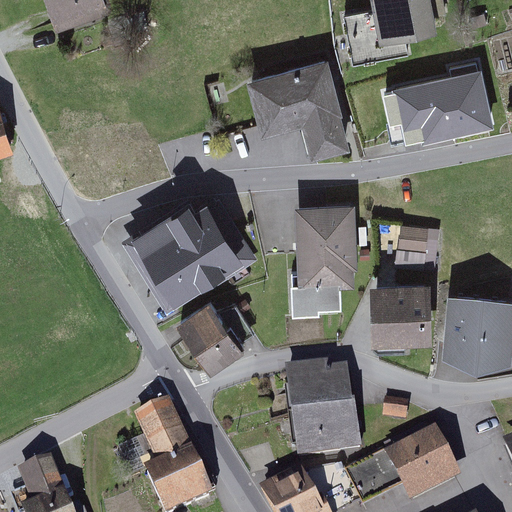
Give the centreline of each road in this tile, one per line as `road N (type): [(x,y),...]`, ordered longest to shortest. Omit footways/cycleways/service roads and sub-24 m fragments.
road 1 (residential): [(80,222),(194,182),(321,179),(511,143)]
road 2 (residential): [(184,393),(230,372),(309,354),(343,356),(421,393),(460,397),(511,386)]
road 3 (residential): [(172,372),(0,465)]
road 4 (residential): [(80,222),(172,372)]
road 5 (residential): [(0,73),(80,222)]
road 6 (residential): [(184,393),(254,511)]
